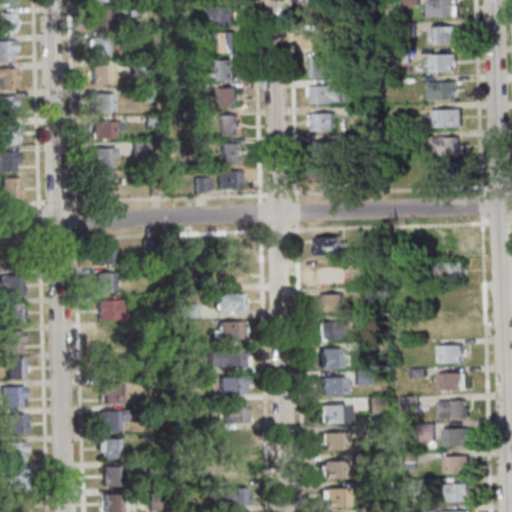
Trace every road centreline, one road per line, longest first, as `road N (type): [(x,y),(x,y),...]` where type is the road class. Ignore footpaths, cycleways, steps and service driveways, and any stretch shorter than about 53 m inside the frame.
road 1 (residential): [(511,202),(0,222)]
road 2 (residential): [(285,511),(270,0)]
road 3 (residential): [(63,511),(49,0)]
road 4 (residential): [(506,511),(492,0)]
